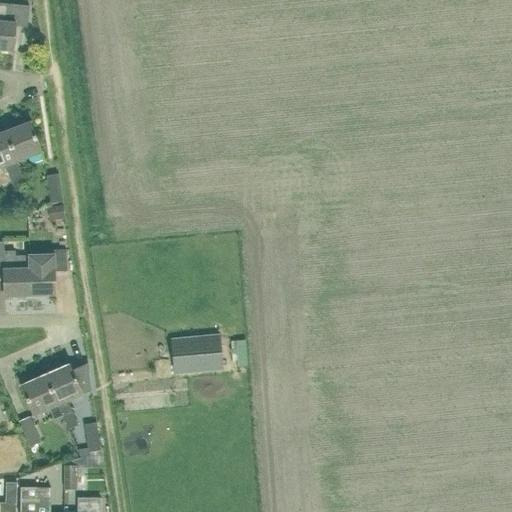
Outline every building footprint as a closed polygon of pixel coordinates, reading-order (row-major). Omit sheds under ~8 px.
[(4,3),(0,2),(0,48),(11,50),(13,25),(26,26),(28,5),(4,3)] [(29,121),(4,131),(16,161),(41,152),(29,121)] [(24,182),(16,161),(4,131),(0,132),(0,166),(5,165),(13,186),(24,182)] [(50,204),(62,201),(58,174),(46,176),(50,204)] [(51,207),(53,220),(64,219),(62,205),(51,207)] [(27,255),(16,256),(15,251),(4,252),(3,241),(0,241),(0,270),(3,270),(4,296),(29,296),(27,255)] [(41,255),(27,255),(29,296),(53,295),(53,271),(66,270),(66,249),(41,250),(41,255)] [(222,368),(219,335),(171,340),(174,372),(222,368)] [(67,400),(81,394),(91,389),(87,363),(71,370),(67,364),(43,374),(57,405),(62,416),(71,411),(67,400)] [(62,416),(57,405),(43,374),(19,385),(33,415),(49,408),(54,420),(62,416)] [(29,447),(40,442),(29,416),(18,421),(29,447)] [(83,423),(85,440),(86,451),(98,450),(95,422),(83,423)] [(78,465),(63,465),(63,489),(77,489),(77,479),(78,479),(78,465)] [(16,503),(17,483),(6,482),(5,502),(16,503)] [(27,488),(27,498),(26,511),(49,511),(50,498),(45,498),(45,488),(27,488)] [(98,511),(98,498),(76,498),(76,511),(98,511)]
